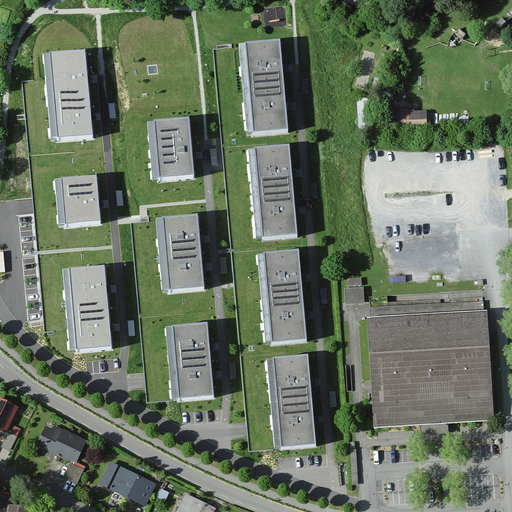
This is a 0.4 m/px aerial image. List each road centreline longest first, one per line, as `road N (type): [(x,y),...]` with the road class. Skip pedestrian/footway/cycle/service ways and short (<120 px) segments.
road 1 (residential): [(0,313),(54,370),(193,443),(333,496)]
road 2 (tertiary): [(279,511),(206,483),(0,367)]
